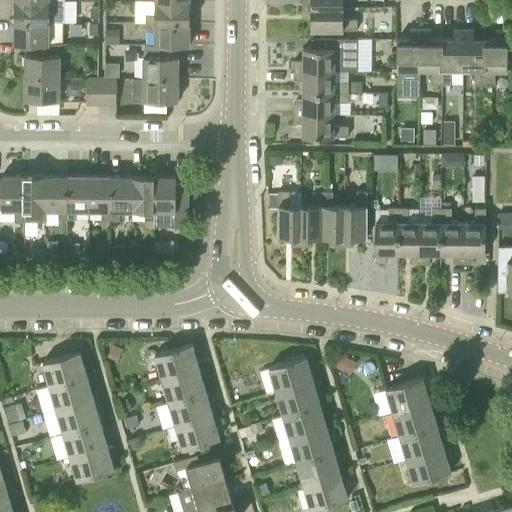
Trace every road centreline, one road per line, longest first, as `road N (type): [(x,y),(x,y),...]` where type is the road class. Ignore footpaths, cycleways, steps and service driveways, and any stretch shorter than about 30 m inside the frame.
road 1 (residential): [(511,359),(394,325),(265,305),(238,289)]
road 2 (residential): [(0,305),(183,304),(238,289)]
road 3 (residential): [(0,132),(235,133)]
road 4 (residential): [(238,289),(230,272),(235,133)]
road 5 (residential): [(235,133),(236,0)]
